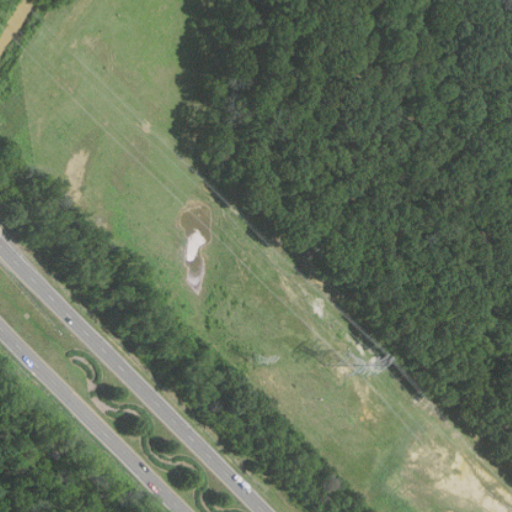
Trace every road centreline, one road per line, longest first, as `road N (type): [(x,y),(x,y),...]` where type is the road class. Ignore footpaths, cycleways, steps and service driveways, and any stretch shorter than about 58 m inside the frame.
road 1 (trunk): [(265,511),(0,246)]
road 2 (trunk): [(0,329),(182,511)]
